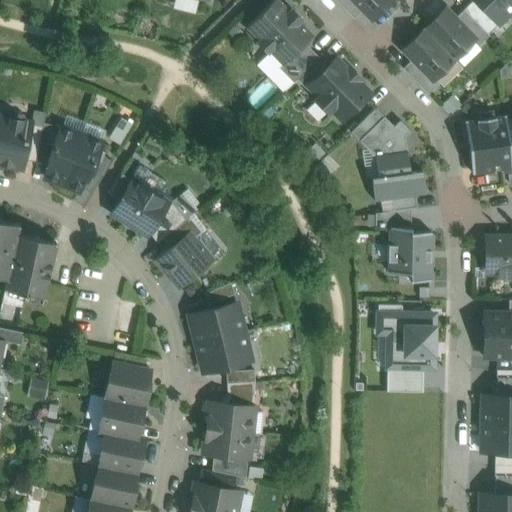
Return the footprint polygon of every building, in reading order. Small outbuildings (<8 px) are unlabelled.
[(289,11),(277,0),(273,0),(246,28),(259,40),(256,42),(268,54),(270,52),(282,64),(282,65),(305,43),(312,35),(300,22),(302,20),(291,9),(289,11)] [(363,9),(353,0),(335,0),(353,19),(363,9)] [(390,0),(353,0),(363,9),(372,19),(390,0)] [(498,24),(473,0),(472,0),(463,10),(488,34),(498,24)] [(511,10),(511,0),(473,0),(498,24),(511,10)] [(445,9),(424,29),(453,59),(472,41),(474,39),(454,19),(445,9)] [(488,34),(463,10),(454,19),(474,39),(472,41),(478,46),(489,35),(488,34)] [(453,59),(424,29),(403,49),(412,59),(433,79),(434,78),(453,59)] [(305,43),(282,65),(282,64),(278,67),(293,83),(296,80),(296,79),(319,57),(318,57),(305,43)] [(319,57),(296,79),(296,80),(306,89),(308,87),(307,86),(331,63),(322,53),(318,57),(319,57)] [(347,69),(336,58),(331,63),(307,86),(308,87),(318,97),(315,100),(327,112),(330,109),(341,120),(348,113),(349,114),(363,100),(362,99),(369,93),(370,92),(359,81),(360,80),(348,68),(347,69)] [(433,79),(412,59),(402,68),(428,94),(439,83),(434,78),(433,79)] [(439,83),(442,86),(461,68),(453,59),(434,78),(439,83)] [(31,122),(0,115),(0,164),(21,169),(23,159),(31,124),(31,122)] [(503,116),(467,121),(465,121),(472,173),(474,173),(511,167),(511,168),(504,115),(503,115),(503,116)] [(359,141),(375,157),(408,152),(405,137),(411,132),(400,121),(379,141),(369,131),(359,141)] [(61,126),(43,122),(42,126),(43,126),(39,146),(51,149),(60,127),(61,128),(61,126)] [(42,126),(31,124),(23,159),(35,161),(39,146),(43,126),(42,126)] [(61,128),(60,127),(51,149),(49,153),(51,154),(47,163),(49,164),(45,176),(62,183),(81,136),(61,128)] [(102,144),(81,136),(62,183),(79,189),(84,177),(86,178),(90,169),(91,170),(93,165),(98,155),(102,144)] [(422,170),(411,171),(408,152),(375,157),(378,177),(370,178),(374,202),(426,194),(422,170)] [(112,160),(98,155),(93,165),(104,172),(112,160)] [(168,202),(132,180),(112,212),(147,235),(149,233),(169,203),(168,202)] [(185,220),(170,202),(168,202),(169,203),(149,233),(157,243),(163,238),(185,220)] [(411,208),(375,213),(375,228),(390,228),(390,226),(410,227),(411,208)] [(185,220),(163,238),(170,247),(188,233),(193,239),(202,232),(189,216),(185,220)] [(19,224),(0,220),(0,277),(7,279),(17,234),(19,224)] [(431,232),(410,231),(410,229),(410,227),(390,226),(390,228),(389,244),(388,244),(387,261),(389,261),(389,272),(410,273),(410,278),(409,278),(409,280),(430,280),(430,261),(430,249),(431,249),(431,232)] [(170,247),(157,258),(180,286),(193,275),(199,275),(203,272),(204,266),(210,261),(193,239),(188,233),(170,247)] [(5,289),(44,297),(56,243),(17,234),(7,279),(5,289)] [(511,236),(486,237),(486,272),(499,272),(499,276),(511,275),(511,236)] [(230,282),(204,294),(209,304),(235,293),(230,282)] [(236,302),(189,314),(196,343),(243,331),(236,302)] [(401,305),(378,305),(377,367),(387,367),(422,367),(433,367),(434,314),(401,313),(401,305)] [(511,312),(508,312),(484,312),(483,357),(511,357),(511,312)] [(24,333),(0,327),(0,340),(1,340),(1,341),(21,345),(24,333)] [(243,331),(196,343),(204,372),(250,360),(243,331)] [(150,371),(112,363),(110,374),(109,374),(104,397),(144,405),(149,382),(148,382),(150,371)] [(422,367),(387,367),(387,392),(422,392),(422,367)] [(254,369),(226,371),(227,383),(255,381),(254,369)] [(511,369),(496,369),(495,395),(511,395),(511,369)] [(255,381),(227,383),(228,403),(253,406),(255,381)] [(511,395),(495,395),(482,395),(482,425),(511,425),(511,395)] [(144,405),(104,397),(99,420),(101,420),(138,427),(140,428),(144,405)] [(228,403),(209,401),(206,427),(250,432),(253,406),(228,403)] [(423,407),(375,407),(375,461),(423,462),(423,407)] [(138,427),(101,420),(99,431),(104,432),(136,438),(136,437),(138,427)] [(511,425),(482,425),(481,451),(494,451),(511,451),(511,425)] [(247,458),(250,432),(206,427),(203,453),(213,454),(247,458)] [(136,438),(104,432),(99,454),(101,455),(138,462),(139,462),(144,439),(136,437),(136,438)] [(511,451),(494,451),(494,464),(511,464),(511,451)] [(247,458),(213,454),(211,470),(245,477),(247,458)] [(138,462),(101,455),(99,465),(136,473),(138,462)] [(511,464),(494,464),(493,493),(511,493),(511,464)] [(136,473),(99,465),(96,476),(134,483),(136,473)] [(96,476),(95,476),(90,498),(130,507),(135,484),(134,483),(96,476)] [(234,511),(239,490),(196,482),(191,507),(214,511),(234,511)] [(421,511),(422,488),(374,488),(373,511),(421,511)] [(511,511),(511,493),(493,493),(480,493),(479,511),(511,511)] [(129,511),(130,507),(90,498),(87,511),(129,511)]
